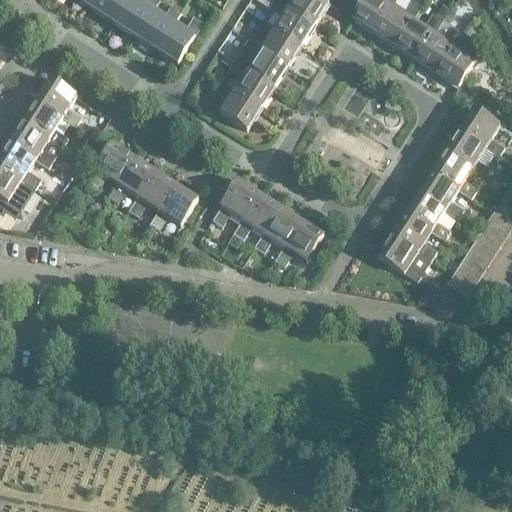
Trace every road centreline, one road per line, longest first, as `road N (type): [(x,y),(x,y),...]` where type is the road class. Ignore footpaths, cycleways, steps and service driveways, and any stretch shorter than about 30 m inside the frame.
road 1 (residential): [(0,335),(66,342),(81,285),(103,271),(448,331),(464,323),(511,263)]
road 2 (residential): [(366,63),(418,96),(427,117),(371,209),(343,217),(290,183),(282,167)]
road 3 (residential): [(0,1),(171,111)]
road 4 (residential): [(282,167),(338,67),(366,63)]
road 5 (residential): [(171,111),(242,0)]
road 6 (residential): [(171,111),(245,161),(282,167)]
